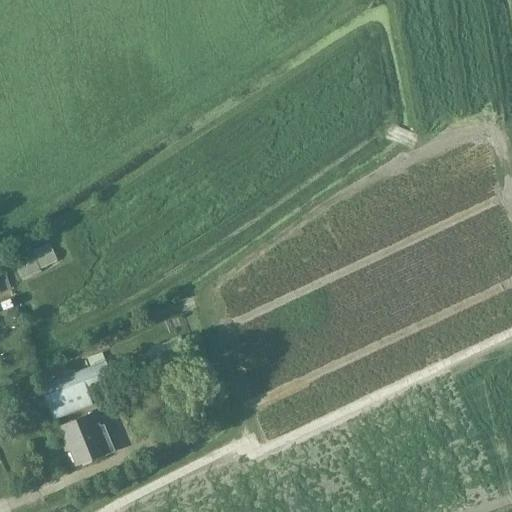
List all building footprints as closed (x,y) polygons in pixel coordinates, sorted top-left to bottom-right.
[(31,257),(15,264),(21,278),(37,271),(31,257)] [(0,293),(10,289),(4,271),(0,272),(0,293)] [(21,321),(16,310),(5,314),(10,325),(21,321)] [(112,382),(105,362),(101,353),(87,359),(90,368),(39,388),(53,421),(92,406),(87,392),(112,382)] [(103,425),(98,427),(94,415),(55,430),(63,455),(68,452),(74,468),(105,455),(114,452),(103,425)]
